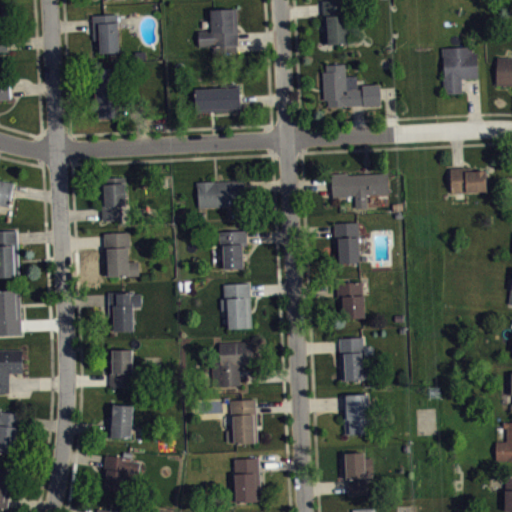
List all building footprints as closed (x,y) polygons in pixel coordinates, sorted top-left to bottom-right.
[(322,0),(325,44),(358,42),(357,23),(347,23),(345,0),(322,0)] [(210,8),(211,29),(198,30),(199,46),(214,45),(214,53),(237,52),(237,44),(240,44),(237,7),(210,8)] [(0,11),(6,11),(8,51),(0,51),(0,11)] [(119,50),(94,52),(93,14),(117,13),(119,50)] [(441,47),(444,92),(463,92),(462,77),(478,77),(477,52),(472,51),(472,45),(441,47)] [(511,56),(496,56),(495,84),(511,84),(511,56)] [(326,70),(325,64),(345,63),(346,75),(356,75),(358,87),(361,87),(361,84),(379,83),(380,103),(328,106),(327,99),(323,99),(322,71),(326,70)] [(97,117),(121,116),(118,66),(95,67),(97,117)] [(0,80),(9,80),(10,89),(10,98),(0,98),(0,80)] [(241,107),(239,107),(239,109),(196,111),(195,87),(240,85),(241,107)] [(450,167),(451,192),(486,190),(486,169),(474,170),(474,166),(450,167)] [(331,173),(348,172),(348,174),(387,172),(388,193),(367,194),(367,206),(356,207),(355,195),(332,196),(331,173)] [(103,219),(122,219),(121,204),(126,204),(125,176),(101,177),(103,219)] [(0,179),(0,203),(9,205),(12,188),(13,182),(0,179)] [(196,181),(198,207),(246,204),(245,179),(196,181)] [(333,222),(359,221),(360,262),(339,262),(338,247),(334,247),(333,222)] [(0,230),(16,229),(20,275),(0,276),(0,230)] [(246,229),(219,230),(220,246),(223,246),(224,268),(244,267),(243,245),(247,245),(246,229)] [(103,232),(105,275),(140,275),(139,260),(129,260),(128,248),(130,248),(130,231),(103,232)] [(339,318),(365,317),(362,281),(337,282),(339,318)] [(223,284),(250,282),(252,327),(229,328),(228,309),(221,310),(220,296),(224,296),(223,284)] [(0,289),(20,289),(21,333),(0,333),(0,289)] [(114,330),(133,330),(133,306),(141,305),(141,293),(133,293),(133,290),(108,290),(108,316),(114,316),(114,330)] [(339,337),(364,336),(365,364),(370,364),(370,378),(341,380),(339,337)] [(219,342),(253,340),(255,364),(240,365),(241,385),(213,386),(212,361),(220,360),(219,342)] [(22,349),(0,349),(0,392),(9,392),(9,372),(23,372),(22,349)] [(112,349),(112,371),(110,372),(110,386),(138,386),(139,372),(133,372),(133,349),(112,349)] [(343,394),(345,434),(371,433),(369,393),(343,394)] [(255,398),(258,441),(234,443),(234,440),(227,441),(226,430),(233,429),(233,422),(231,422),(230,399),(255,398)] [(113,403),(133,404),(131,437),(106,436),(108,415),(113,415),(113,403)] [(0,410),(23,413),(18,455),(0,452),(0,410)] [(495,460),(511,460),(511,421),(503,421),(503,427),(506,427),(506,440),(495,441),(495,460)] [(345,452),(365,451),(366,457),(374,457),(374,473),(366,473),(366,493),(349,493),(348,479),(346,479),(345,452)] [(105,454),(131,457),(130,460),(140,462),(139,472),(127,471),(124,490),(104,487),(106,475),(102,474),(105,454)] [(258,457),(261,500),(236,501),(234,458),(258,457)] [(0,467),(14,470),(7,508),(0,506),(0,467)]
